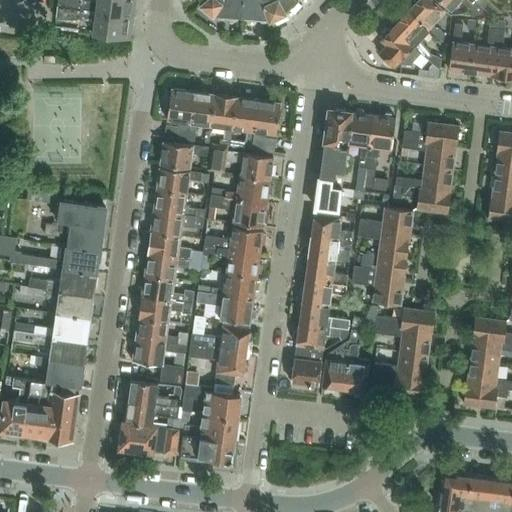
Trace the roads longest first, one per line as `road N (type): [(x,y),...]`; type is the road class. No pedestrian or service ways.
road 1 (residential): [(247,501),(274,285),(288,255),(315,72)]
road 2 (residential): [(89,480),(149,67)]
road 3 (residential): [(511,109),(377,91),(315,72)]
road 4 (residential): [(89,480),(247,501)]
road 5 (residential): [(315,72),(185,54),(165,43)]
road 6 (residential): [(247,501),(319,503),(366,484)]
